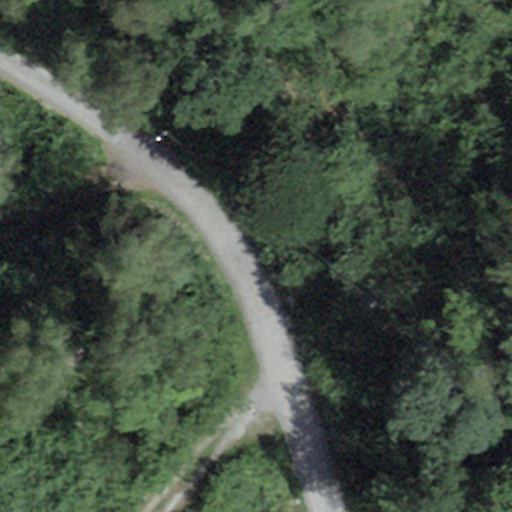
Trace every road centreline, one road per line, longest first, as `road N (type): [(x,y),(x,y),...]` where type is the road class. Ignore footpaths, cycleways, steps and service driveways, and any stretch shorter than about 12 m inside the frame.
road 1 (track): [(270,367),(147,511)]
road 2 (track): [(106,137),(0,209)]
